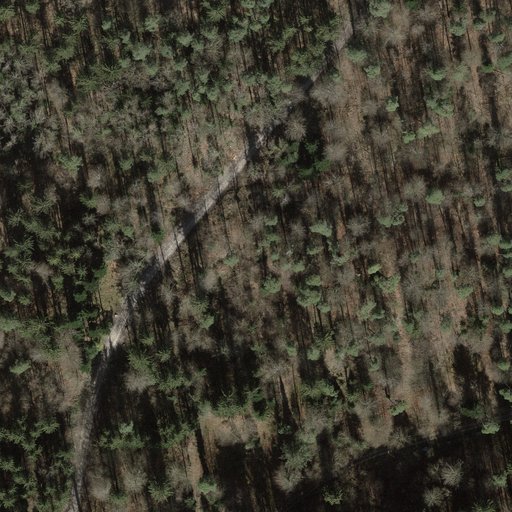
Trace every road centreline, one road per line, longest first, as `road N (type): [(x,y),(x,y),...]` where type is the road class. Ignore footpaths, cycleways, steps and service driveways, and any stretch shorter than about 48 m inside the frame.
road 1 (track): [(73,511),(89,413),(143,286),(375,0)]
road 2 (track): [(143,286),(15,0)]
road 3 (track): [(511,418),(402,443),(330,471),(279,511)]
